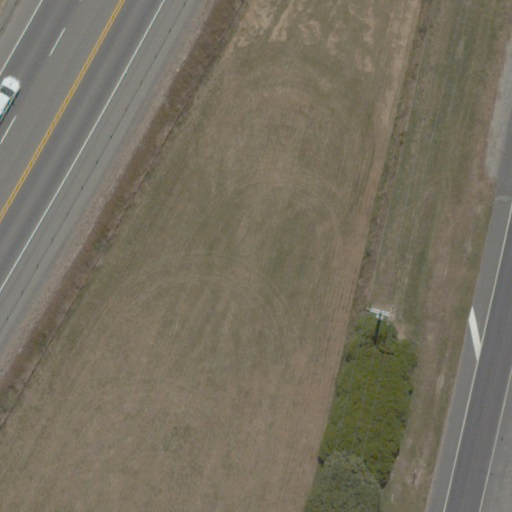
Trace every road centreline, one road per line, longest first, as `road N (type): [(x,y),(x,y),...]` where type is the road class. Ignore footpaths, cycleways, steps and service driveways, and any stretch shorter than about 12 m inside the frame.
road 1 (trunk): [(0,211),(122,0)]
road 2 (trunk): [(511,276),(459,511)]
